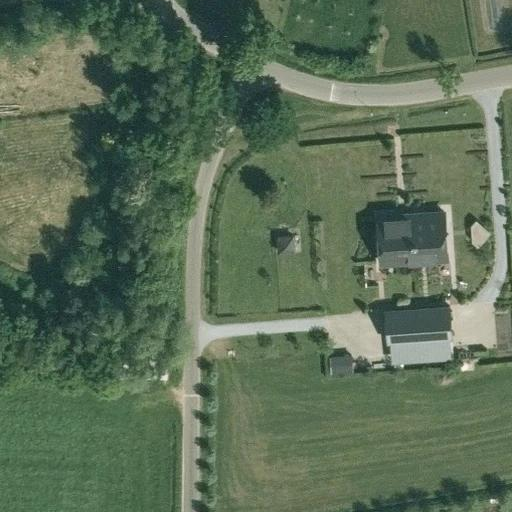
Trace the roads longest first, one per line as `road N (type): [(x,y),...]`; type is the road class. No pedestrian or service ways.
road 1 (unclassified): [(262,67),(228,115),(197,186),(190,511)]
road 2 (unclassified): [(262,67),(318,86),(404,93),(511,76)]
road 3 (unclassified): [(154,3),(262,67)]
